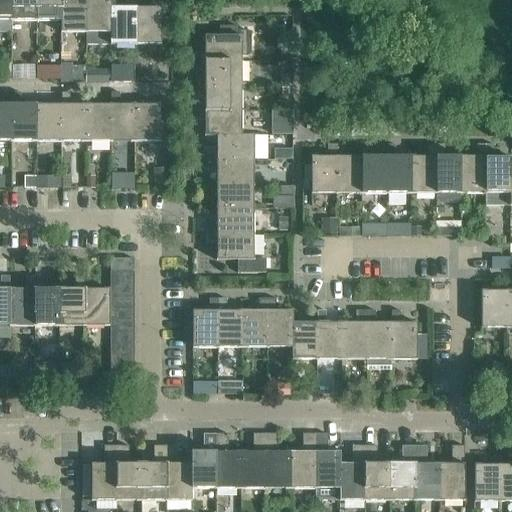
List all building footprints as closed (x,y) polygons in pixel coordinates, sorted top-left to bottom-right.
[(12,21),(11,0),(0,0),(0,33),(11,33),(11,21),(12,21)] [(11,0),(12,21),(37,22),(37,0),(11,0)] [(37,0),(37,22),(61,22),(62,22),(61,0),(37,0)] [(61,34),(86,34),(86,0),(61,0),(62,22),(61,22),(61,34)] [(86,46),(111,46),(111,8),(112,8),(111,0),(86,0),(86,34),(86,46)] [(135,46),(135,8),(135,0),(127,0),(127,8),(112,8),(111,8),(111,46),(135,46)] [(135,8),(135,46),(161,46),(161,9),(135,8)] [(192,53),(192,62),(242,62),(242,56),(248,56),(251,53),(251,34),(248,31),(238,31),(238,27),(220,27),(219,36),(204,36),(204,53),(192,53)] [(204,71),(204,86),(242,86),(242,62),(192,62),(192,71),(204,71)] [(13,80),(13,66),(0,65),(0,79),(7,79),(13,80)] [(22,65),(13,66),(13,80),(22,79),(22,65)] [(49,66),(49,80),(60,80),(61,80),(61,66),(49,66)] [(113,67),(113,83),(135,83),(135,67),(113,67)] [(98,71),(98,83),(110,83),(110,71),(98,71)] [(291,74),(281,74),(281,86),(291,86),(291,74)] [(204,86),(204,111),(242,111),(242,86),(204,86)] [(0,142),(12,142),(12,93),(3,93),(3,105),(0,104),(0,142)] [(12,142),(37,142),(37,105),(20,105),(21,93),(12,93),(12,142)] [(61,142),(86,142),(86,105),(70,105),(70,93),(61,93),(61,105),(61,142)] [(111,142),(135,142),(135,105),(120,105),(120,93),(111,93),(111,105),(111,142)] [(37,142),(61,142),(61,105),(37,105),(37,142)] [(86,142),(111,142),(111,105),(86,105),(86,142)] [(135,105),(135,142),(161,143),(161,105),(135,105)] [(204,137),(216,137),(242,137),(242,136),(242,111),(204,111),(192,112),(192,120),(204,120),(204,137)] [(272,123),(272,135),(293,135),(293,123),(272,123)] [(216,137),(216,161),(254,161),(254,136),(242,136),(242,137),(216,137)] [(311,195),(337,195),(336,145),(328,145),(328,157),(311,157),(311,166),(311,190),(311,195)] [(337,195),(361,195),(361,157),(345,157),(345,145),(336,145),(337,195)] [(361,195),(386,195),(386,145),(377,145),(377,157),(361,157),(361,195)] [(386,195),(411,195),(411,157),(395,157),(395,145),(386,145),(386,195)] [(411,195),(436,195),(436,145),(427,145),(427,157),(411,157),(411,195)] [(455,204),(461,204),(460,157),(444,157),(445,145),(436,145),(436,195),(455,195),(455,204)] [(466,195),(485,195),(485,145),(477,145),(477,157),(460,157),(461,204),(466,204),(466,195)] [(485,195),(510,195),(511,195),(510,169),(511,169),(511,157),(494,157),(494,145),(485,145),(485,195)] [(293,159),(293,151),(273,151),(273,160),(293,159)] [(119,180),(136,179),(136,158),(118,158),(119,180)] [(216,161),(216,185),(254,186),(254,161),(216,161)] [(303,190),(311,190),(311,166),(303,166),(303,190)] [(24,189),(38,189),(38,177),(24,176),(24,189)] [(95,176),(86,176),(86,188),(94,188),(95,176)] [(38,177),(38,189),(61,189),(61,188),(61,177),(38,177)] [(70,177),(61,177),(61,188),(70,188),(70,177)] [(216,185),(216,210),(254,210),(254,186),(216,185)] [(204,227),(204,235),(254,235),(254,210),(216,210),(216,227),(204,227)] [(288,217),(278,217),(278,231),(288,231),(288,217)] [(337,219),(322,219),(322,234),(337,234),(337,219)] [(466,224),(466,237),(474,237),(474,224),(466,224)] [(388,225),(387,237),(402,237),(402,225),(388,225)] [(421,226),(412,226),(412,236),(421,236),(421,226)] [(362,227),(338,227),(338,237),(362,237),(362,227)] [(436,237),(460,237),(461,237),(461,228),(436,228),(436,237)] [(254,235),(204,235),(204,244),(216,244),(216,261),(238,261),(238,273),(266,273),(266,260),(254,259),(254,235)] [(510,258),(492,258),(492,269),(510,269),(510,258)] [(134,259),(110,259),(110,271),(134,271),(134,259)] [(110,272),(110,284),(134,284),(134,272),(110,272)] [(9,327),(35,327),(35,277),(26,277),(26,290),(9,290),(9,327)] [(35,327),(59,327),(59,290),(44,290),(44,277),(35,277),(35,327)] [(59,327),(85,327),(85,289),(84,289),(84,278),(75,277),(75,290),(59,290),(59,327)] [(110,284),(110,296),(134,296),(134,284),(110,284)] [(0,326),(9,327),(9,290),(0,289),(0,326)] [(85,289),(85,327),(110,327),(110,289),(85,289)] [(506,329),(506,291),(481,291),(481,329),(506,329)] [(110,296),(110,308),(134,308),(134,296),(110,296)] [(192,349),(218,349),(218,299),(209,299),(209,311),(192,311),(192,349)] [(218,349),(243,349),(243,311),(227,311),(227,299),(218,299),(218,349)] [(243,349),(267,348),(267,299),(259,299),(259,311),(243,311),(243,349)] [(267,348),(291,348),(292,348),(292,323),(293,323),(293,311),(276,311),(276,299),(267,299),(267,348)] [(110,308),(110,320),(134,320),(134,308),(110,308)] [(317,361),(342,361),(342,323),(326,323),(326,311),(317,311),(317,323),(317,361)] [(342,361),(366,361),(367,311),(358,311),(358,323),(342,323),(342,361)] [(367,311),(366,361),(366,371),(391,371),(391,361),(391,323),(375,323),(375,311),(367,311)] [(391,311),(391,323),(391,361),(417,361),(417,360),(427,360),(428,336),(417,336),(417,323),(400,323),(400,311),(391,311)] [(110,320),(110,332),(134,332),(134,320),(110,320)] [(291,361),(317,361),(317,323),(293,323),(292,323),(292,348),(291,348),(291,361)] [(110,332),(110,344),(134,344),(134,332),(110,332)] [(110,344),(110,356),(134,356),(134,344),(110,344)] [(110,356),(110,368),(134,368),(134,356),(110,356)] [(61,364),(61,377),(71,377),(71,364),(61,364)] [(134,368),(110,368),(110,380),(134,380),(134,368)] [(23,369),(0,369),(0,379),(23,379),(23,369)] [(193,384),(192,394),(203,394),(203,384),(193,384)] [(392,386),(383,386),(383,394),(392,394),(392,386)] [(191,490),(216,490),(216,434),(204,434),(204,452),(191,452),(191,464),(191,490)] [(216,490),(241,490),(241,452),(228,452),(228,434),(216,434),(216,490)] [(241,490),(290,490),(290,452),(278,452),(278,434),(253,434),(253,452),(241,452),(241,490)] [(290,490),(315,490),(315,434),(303,434),(303,452),(290,452),(290,490)] [(315,490),(339,490),(340,490),(340,464),(340,452),(327,452),(327,434),(315,434),(315,490)] [(91,502),(117,502),(117,446),(104,446),(104,464),(91,464),(91,502)] [(117,502),(141,502),(141,464),(129,464),(129,446),(117,446),(117,502)] [(141,502),(166,502),(166,446),(154,446),(154,464),(141,464),(141,502)] [(191,502),(191,490),(191,464),(179,464),(179,446),(166,446),(166,502),(191,502)] [(340,490),(339,490),(339,502),(365,502),(365,446),(352,446),(352,464),(340,464),(340,490)] [(377,446),(365,446),(365,502),(390,502),(389,464),(377,464),(377,446)] [(402,464),(389,464),(390,502),(414,502),(414,446),(402,446),(402,464)] [(427,446),(414,446),(414,502),(439,502),(439,464),(427,464),(427,446)] [(451,464),(439,464),(439,502),(464,502),(464,446),(451,446),(451,464)] [(500,503),(511,502),(511,465),(508,465),(508,459),(499,459),(499,465),(500,503)] [(474,503),(500,503),(499,465),(474,465),(474,503)] [(63,505),(83,506),(83,496),(63,495),(63,505)]
